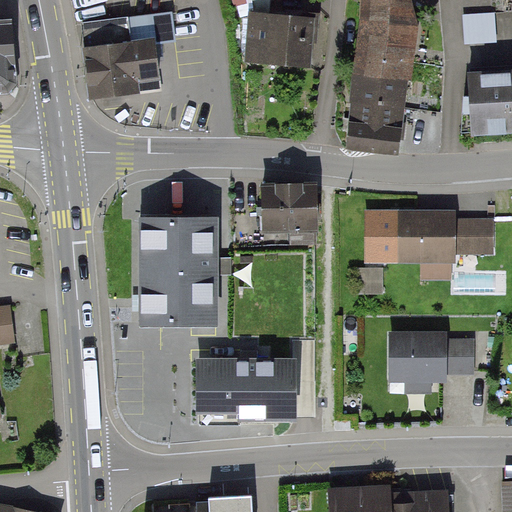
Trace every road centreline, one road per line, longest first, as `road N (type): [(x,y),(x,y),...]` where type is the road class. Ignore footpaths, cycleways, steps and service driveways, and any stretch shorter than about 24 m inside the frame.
road 1 (unclassified): [(90,476),(511,455)]
road 2 (primary): [(64,152),(90,476)]
road 3 (residential): [(64,152),(318,164)]
road 4 (residential): [(318,164),(449,173),(511,167)]
road 5 (residential): [(338,0),(334,95),(318,164)]
road 6 (primary): [(39,0),(64,152)]
